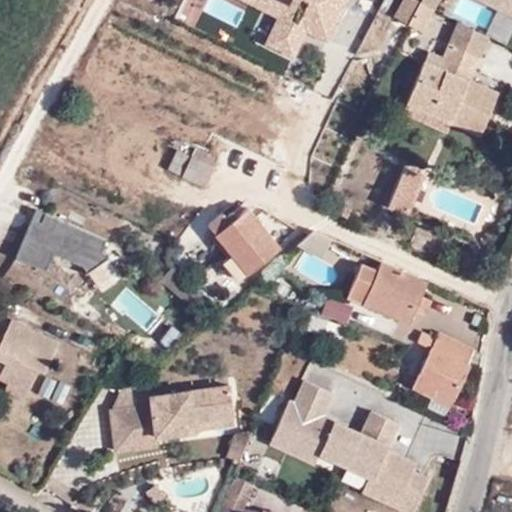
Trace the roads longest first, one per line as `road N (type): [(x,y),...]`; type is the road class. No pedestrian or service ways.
road 1 (residential): [(0,191),(110,0)]
road 2 (residential): [(507,304),(464,511)]
road 3 (residential): [(507,304),(336,229)]
